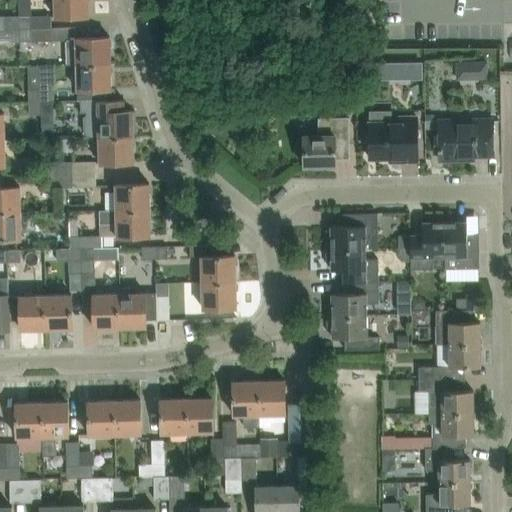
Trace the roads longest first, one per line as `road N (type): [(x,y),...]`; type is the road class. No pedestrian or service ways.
road 1 (residential): [(0,364),(162,361),(278,328),(266,225)]
road 2 (residential): [(497,511),(496,452),(506,426),(504,306),(493,283),(491,194)]
road 3 (residential): [(266,225),(173,149),(125,0)]
road 4 (residential): [(491,194),(300,196),(266,225)]
road 5 (residential): [(491,194),(508,194),(508,77)]
